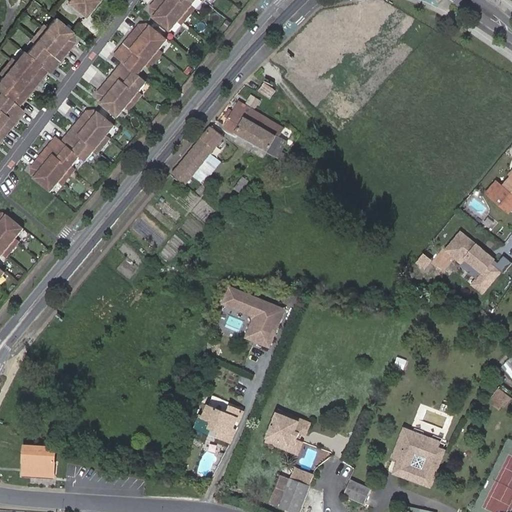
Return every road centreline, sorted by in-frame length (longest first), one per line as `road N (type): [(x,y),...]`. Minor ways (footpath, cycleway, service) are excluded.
road 1 (tertiary): [(0,360),(298,0)]
road 2 (tertiary): [(280,0),(0,337)]
road 3 (residential): [(136,0),(0,179)]
road 4 (residential): [(0,496),(216,511)]
